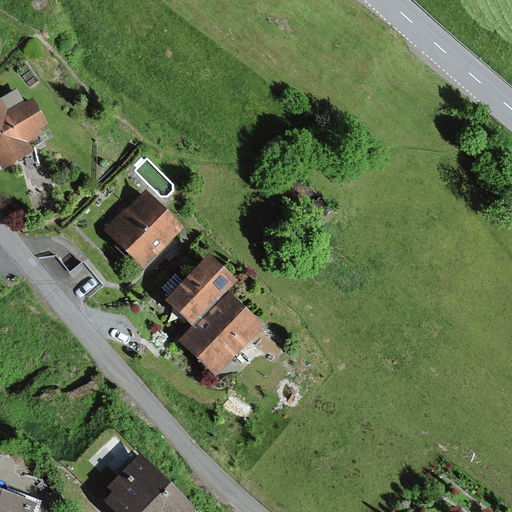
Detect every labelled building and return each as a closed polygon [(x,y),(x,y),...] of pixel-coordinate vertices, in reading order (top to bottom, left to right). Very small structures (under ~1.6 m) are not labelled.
[(311,23),(295,3),(274,19),(290,39),(311,23)] [(51,123),(35,96),(27,101),(19,87),(0,98),(0,163),(4,170),(35,151),(30,142),(46,133),(43,128),(51,123)] [(181,229),(143,191),(105,229),(144,267),(181,229)] [(241,277),(213,250),(168,298),(195,324),(180,339),(219,375),(268,323),(231,288),(241,277)] [(78,267),(69,274),(89,298),(103,287),(82,263),(78,267)] [(190,511),(197,506),(143,452),(109,486),(112,489),(105,497),(120,511),(190,511)] [(34,511),(39,501),(0,485),(0,511),(34,511)]
